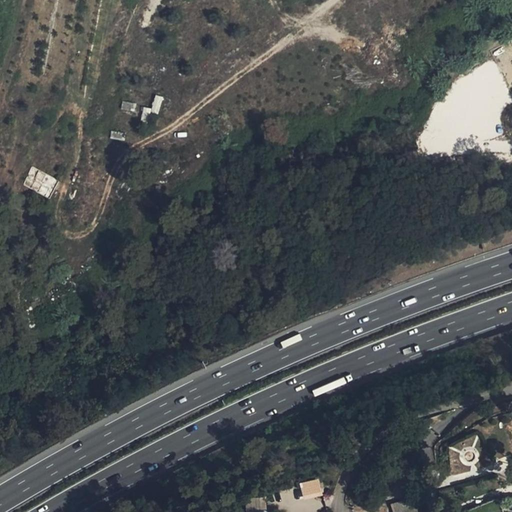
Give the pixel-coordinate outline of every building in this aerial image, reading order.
[(158,114),(163,97),(156,95),(151,112),(158,114)] [(123,102),(121,109),(134,111),(135,104),(123,102)] [(148,121),(150,108),(144,107),(141,120),(148,121)] [(48,198),(58,180),(33,166),(23,184),(48,198)] [(306,498),(323,493),(320,479),(302,483),(306,498)] [(257,511),(258,507),(258,496),(247,496),(246,511),(257,511)] [(258,507),(266,507),(266,496),(258,496),(258,507)] [(418,511),(414,498),(391,504),(393,511),(418,511)]
